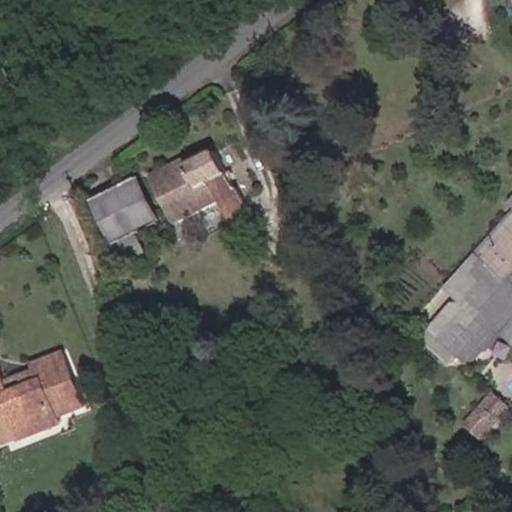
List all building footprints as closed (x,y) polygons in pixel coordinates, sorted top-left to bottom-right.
[(218,200),(224,212),(245,202),(238,187),(232,190),(212,155),(183,170),(181,164),(151,180),(175,222),(218,200)] [(158,224),(137,179),(97,197),(118,242),(158,224)] [(511,198),(506,205),(511,209),(511,234),(485,267),(468,253),(438,290),(458,307),(439,332),(430,324),(423,333),(424,349),(442,363),(451,363),(453,360),(455,363),(470,361),(477,353),(485,354),(501,333),(505,335),(511,327),(511,198)] [(245,202),(224,212),(227,220),(247,210),(245,202)] [(9,397),(4,383),(0,373),(0,413),(12,409),(24,439),(64,422),(59,413),(85,402),(64,351),(38,362),(40,369),(45,381),(9,397)] [(40,369),(4,383),(9,397),(45,381),(40,369)] [(485,439),(511,408),(511,405),(496,391),(467,423),(485,439)]
